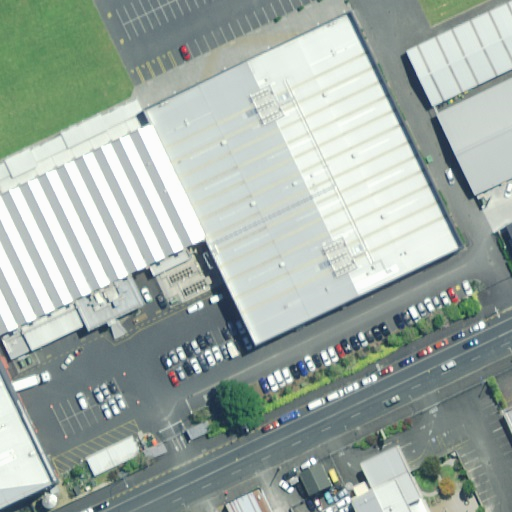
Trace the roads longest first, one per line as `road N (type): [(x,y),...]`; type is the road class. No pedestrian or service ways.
road 1 (tertiary): [(129,511),(511,329)]
road 2 (unknown): [(261,0),(140,53)]
